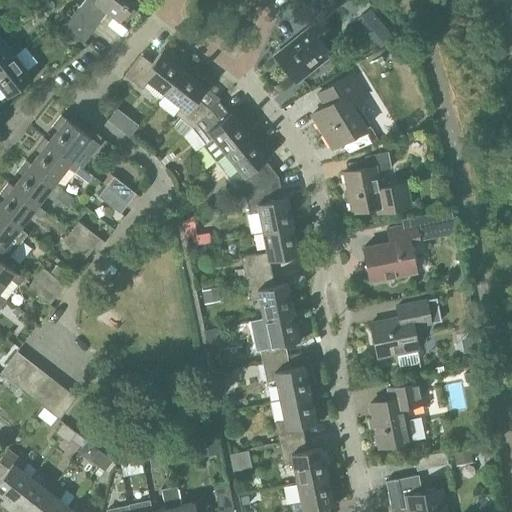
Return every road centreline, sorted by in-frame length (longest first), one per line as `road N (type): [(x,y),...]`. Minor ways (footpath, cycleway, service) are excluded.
road 1 (residential): [(84,377),(35,342),(156,181),(139,154),(84,109),(152,19)]
road 2 (residential): [(364,511),(332,354),(342,315),(311,170),(240,78)]
